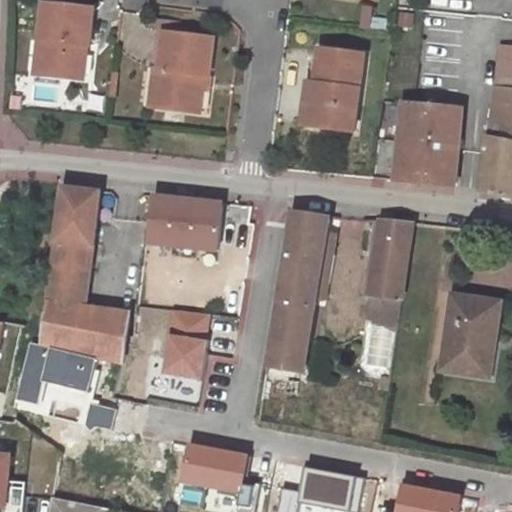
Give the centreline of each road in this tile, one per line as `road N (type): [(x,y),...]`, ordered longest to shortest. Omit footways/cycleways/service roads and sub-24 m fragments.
road 1 (residential): [(511,488),(237,439),(281,188)]
road 2 (residential): [(0,160),(247,185)]
road 3 (residential): [(281,188),(511,216)]
road 4 (residential): [(223,0),(271,7),(247,185)]
road 5 (unknown): [(465,209),(488,20)]
